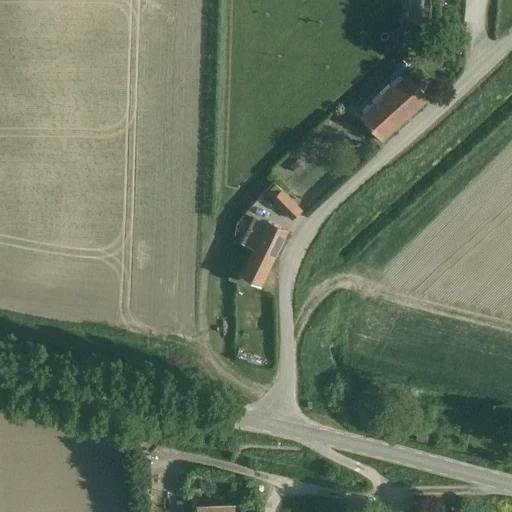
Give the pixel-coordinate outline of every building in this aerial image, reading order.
[(408,10),(407,24),(420,25),(422,12),(408,10)] [(402,58),(407,64),(426,49),(421,43),(402,58)] [(407,75),(360,117),(382,141),(428,99),(407,75)] [(296,161),(290,166),(295,172),(301,167),(296,161)] [(288,214),(292,218),(301,210),(283,192),(274,201),(276,203),(288,214)] [(261,235),(254,249),(269,256),(273,258),(287,230),(281,228),(285,219),(288,214),(276,203),(272,212),(266,225),(262,223),(257,233),(261,235)] [(264,267),(268,257),(244,246),(240,256),(264,267)]
